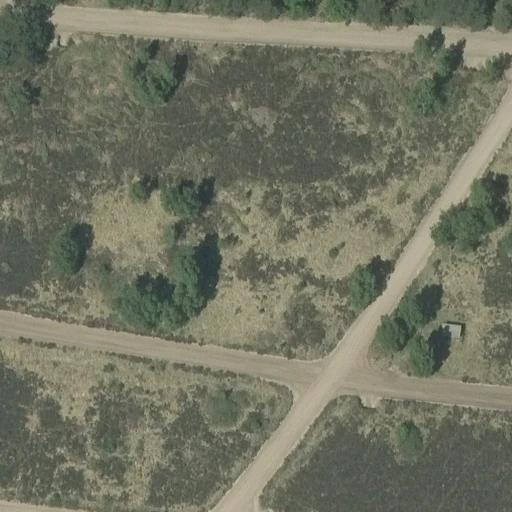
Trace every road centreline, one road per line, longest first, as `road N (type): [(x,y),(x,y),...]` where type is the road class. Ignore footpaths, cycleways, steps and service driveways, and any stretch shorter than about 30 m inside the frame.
road 1 (track): [(0,332),(328,383),(511,401)]
road 2 (track): [(0,20),(511,51)]
road 3 (track): [(511,116),(328,383),(225,511)]
